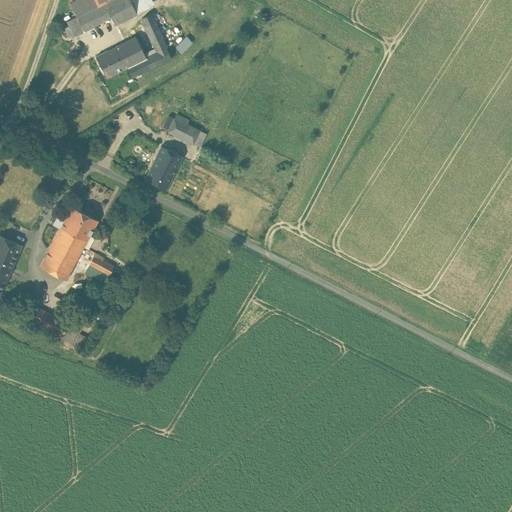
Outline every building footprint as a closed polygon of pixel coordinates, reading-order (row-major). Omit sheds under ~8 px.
[(75,0),(69,3),(77,16),(104,3),(110,0),(75,0)] [(130,0),(110,0),(104,3),(111,19),(114,25),(127,19),(137,14),(130,0)] [(104,3),(77,16),(84,32),(111,19),(104,3)] [(77,16),(67,21),(74,36),(84,32),(77,16)] [(146,59),(135,38),(121,45),(132,67),(128,68),(133,77),(172,59),(152,16),(143,21),(158,54),(146,59)] [(127,19),(114,25),(117,31),(130,24),(127,19)] [(186,37),(176,48),(181,53),(192,42),(186,37)] [(121,45),(96,57),(107,79),(128,68),(132,67),(121,45)] [(200,131),(188,124),(189,120),(177,114),(169,131),(193,144),(193,143),(200,131)] [(200,131),(193,143),(200,147),(207,134),(200,131)] [(161,146),(150,167),(172,178),(182,157),(161,146)] [(172,178),(150,167),(143,181),(165,192),(172,178)] [(98,220),(72,206),(60,228),(86,242),(98,220)] [(86,242),(60,228),(40,266),(65,280),(86,242)] [(52,234),(52,233),(52,231),(51,230),(49,229),(48,228),(46,229),(45,230),(44,231),(43,233),(44,235),(45,236),(46,237),(48,237),(50,237),(51,236),(52,234)] [(0,292),(21,245),(0,235),(0,292)] [(114,266),(94,255),(89,264),(109,275),(114,266)] [(109,275),(89,264),(85,272),(105,283),(109,275)] [(39,308),(29,303),(22,317),(32,323),(39,308)] [(68,324),(39,308),(32,323),(61,338),(68,324)] [(79,329),(68,324),(61,338),(72,343),(79,329)] [(89,339),(79,333),(74,344),(84,349),(89,339)]
